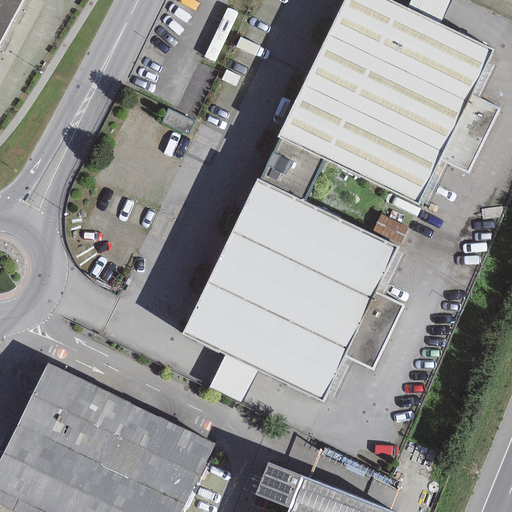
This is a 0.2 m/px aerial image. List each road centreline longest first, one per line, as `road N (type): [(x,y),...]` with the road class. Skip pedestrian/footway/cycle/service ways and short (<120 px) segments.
road 1 (primary): [(23,218),(134,0)]
road 2 (primary): [(0,324),(34,311),(53,277),(44,237),(23,218)]
